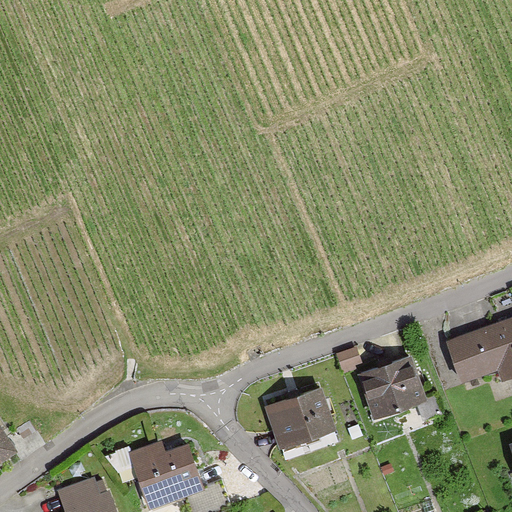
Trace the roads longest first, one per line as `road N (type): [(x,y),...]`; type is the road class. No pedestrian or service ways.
road 1 (residential): [(216,410),(252,372),(511,277)]
road 2 (residential): [(0,481),(141,392),(216,410)]
road 3 (residential): [(216,410),(303,511)]
